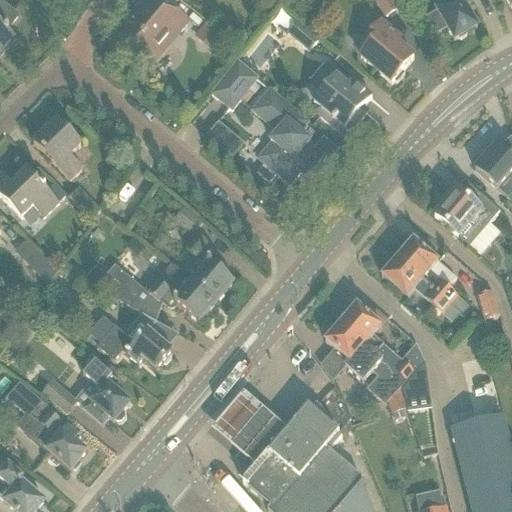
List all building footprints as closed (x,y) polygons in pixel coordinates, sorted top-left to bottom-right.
[(152,69),(188,25),(158,0),(146,0),(134,15),(139,18),(119,42),(152,69)] [(373,0),(386,20),(399,12),(391,0),(373,0)] [(464,0),(445,0),(449,6),(436,13),(437,14),(428,19),(435,31),(444,26),(454,43),(477,30),(465,10),(469,8),(464,0)] [(18,19),(3,6),(0,3),(0,58),(14,41),(7,35),(9,32),(7,31),(18,19)] [(309,54),(320,41),(298,23),(287,36),(309,54)] [(397,47),(400,43),(380,26),(364,45),(369,49),(360,60),(392,86),(394,84),(396,85),(404,76),(402,74),(413,61),(397,47)] [(232,113),(257,82),(236,66),(211,97),(232,113)] [(354,85),(351,88),(329,69),(316,84),(327,93),(315,108),(319,111),(315,116),(345,141),(367,115),(362,112),(371,101),(354,85)] [(293,130),(301,120),(270,93),(252,114),(278,135),(270,144),(276,149),(262,165),(264,167),(278,179),(289,188),(309,165),(313,169),(322,159),(308,146),(310,144),(293,130)] [(23,122),(39,139),(59,120),(43,103),(23,122)] [(222,123),(210,137),(236,160),(248,146),(222,123)] [(69,160),(80,149),(56,124),(33,146),(70,184),(81,173),(69,160)] [(495,149),(474,172),(508,202),(511,197),(511,145),(501,154),(495,149)] [(264,167),(256,177),(270,189),(278,179),(264,167)] [(54,187),(46,195),(26,175),(12,189),(1,178),(0,179),(0,199),(25,224),(34,215),(42,224),(59,208),(58,207),(66,199),(54,187)] [(447,204),(434,219),(469,249),(489,227),(499,214),(477,195),(469,204),(453,189),(443,200),(447,204)] [(91,224),(101,214),(78,191),(68,201),(91,224)] [(193,238),(203,224),(185,211),(175,225),(193,238)] [(206,251),(207,249),(198,241),(187,253),(195,260),(194,261),(194,262),(194,264),(194,265),(194,266),(195,266),(201,272),(191,283),(192,284),(192,285),(216,306),(235,285),(234,284),(233,285),(212,267),(215,264),(215,263),(216,262),(216,261),(216,260),(215,260),(214,258),(206,251)] [(457,281),(428,257),(413,244),(397,262),(458,314),(461,318),(469,309),(449,291),(457,281)] [(35,252),(24,263),(49,289),(57,275),(35,252)] [(461,318),(458,314),(397,262),(381,280),(407,302),(415,294),(451,325),(458,317),(460,319),(461,318)] [(174,269),(173,269),(171,267),(159,282),(158,281),(147,295),(146,296),(149,298),(159,305),(160,304),(168,311),(170,311),(171,312),(173,311),(174,311),(175,310),(177,307),(198,325),(197,326),(198,327),(216,306),(192,285),(192,284),(191,283),(174,269)] [(146,296),(147,295),(114,268),(105,279),(95,270),(82,285),(122,307),(136,314),(149,298),(146,296)] [(490,330),(501,327),(491,295),(476,300),(484,324),(488,323),(490,330)] [(144,319),(136,314),(122,307),(116,315),(136,330),(144,319)] [(347,319),(341,327),(407,384),(414,375),(416,377),(425,367),(416,349),(402,364),(375,340),(383,331),(372,322),(361,313),(357,309),(355,311),(352,308),(345,317),(347,319)] [(147,335),(134,350),(104,322),(89,338),(99,348),(96,351),(113,366),(122,355),(138,368),(142,364),(156,376),(173,356),(147,335)] [(332,333),(325,341),(327,343),(325,345),(340,358),(349,366),(345,370),(363,386),(372,375),(395,396),(388,404),(393,416),(405,411),(399,394),(398,394),(407,384),(341,327),(334,335),(332,333)] [(100,369),(103,366),(85,351),(70,369),(82,379),(82,380),(100,395),(84,413),(102,429),(109,421),(113,425),(115,423),(117,424),(121,424),(124,420),(124,416),(122,415),(130,406),(114,393),(120,386),(100,369)] [(405,405),(429,402),(425,367),(416,377),(401,393),(405,405)] [(78,406),(75,403),(53,384),(41,398),(66,420),(78,406)] [(50,416),(51,414),(19,386),(5,402),(37,429),(39,427),(55,440),(45,453),(70,475),(82,462),(81,461),(86,455),(74,444),(78,439),(63,426),(50,416)] [(253,474),(285,437),(241,400),(209,437),(253,474)] [(343,431),(333,423),(316,408),(311,413),(308,410),(285,437),(253,474),(242,486),(270,510),(268,511),(370,511),(370,510),(360,487),(361,481),(325,451),(343,431)] [(471,511),(511,511),(511,445),(505,419),(451,432),(471,511)] [(0,460),(0,485),(9,494),(1,503),(11,511),(38,511),(44,505),(33,496),(36,492),(0,460)]
